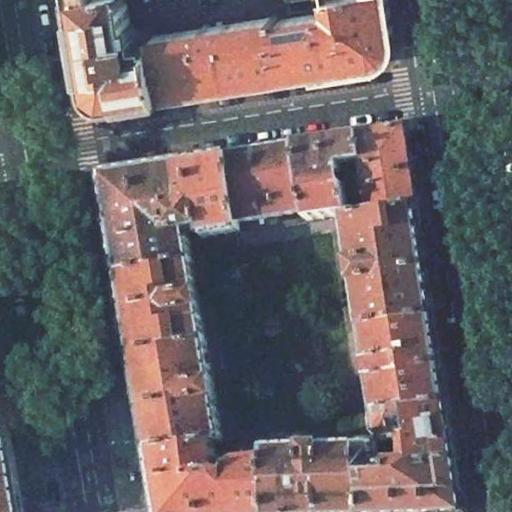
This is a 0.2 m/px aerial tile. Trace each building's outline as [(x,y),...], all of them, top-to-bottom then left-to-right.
[(72,0),(86,78),(88,78),(89,88),(110,103),(120,101),(121,103),(163,96),(157,46),(155,47),(153,36),(149,36),(151,47),(138,49),(137,44),(134,44),(133,37),(136,37),(135,29),(131,30),(126,0),(72,0)] [(282,77),(347,67),(367,63),(367,62),(377,60),(391,39),(390,30),(392,29),(387,0),(329,0),(331,11),(279,20),(279,16),(272,17),(282,77)] [(204,90),(222,87),(222,86),(282,77),(272,17),(153,36),(155,47),(157,46),(163,96),(203,89),(204,90)] [(408,128),(360,136),(364,160),(363,160),(364,169),(359,170),(360,174),(365,174),(370,200),(348,203),(350,214),(351,218),(421,207),(408,128)] [(346,190),(342,164),(353,162),(363,160),(364,160),(360,136),(297,145),(308,222),(344,215),(350,214),(348,203),(346,190)] [(231,156),(242,232),(308,222),(297,145),(231,156)] [(231,156),(104,175),(104,176),(103,177),(119,276),(195,262),(190,232),(197,230),(198,237),(202,236),(204,238),(242,232),(231,156)] [(353,162),(342,164),(346,190),(357,188),(353,162)] [(344,215),(362,329),(436,315),(420,209),(421,207),(351,218),(350,214),(344,215)] [(208,342),(195,262),(119,276),(133,356),(208,342)] [(362,329),(375,415),(450,404),(451,404),(437,316),(436,316),(436,315),(362,329)] [(133,356),(149,451),(224,438),(208,342),(133,356)] [(0,511),(24,511),(4,394),(3,394),(3,393),(0,393),(0,511)] [(409,465),(460,462),(451,405),(450,405),(450,404),(375,415),(379,438),(385,445),(408,444),(409,464),(409,465)] [(224,438),(149,451),(154,483),(159,511),(268,511),(265,450),(267,450),(267,433),(246,436),(250,459),(237,460),(234,438),(224,440),(224,438)] [(467,511),(464,490),(460,462),(409,465),(409,464),(383,465),(383,450),(379,445),(360,446),(362,511),(467,511)] [(362,511),(360,446),(267,450),(265,450),(268,511),(362,511)]
